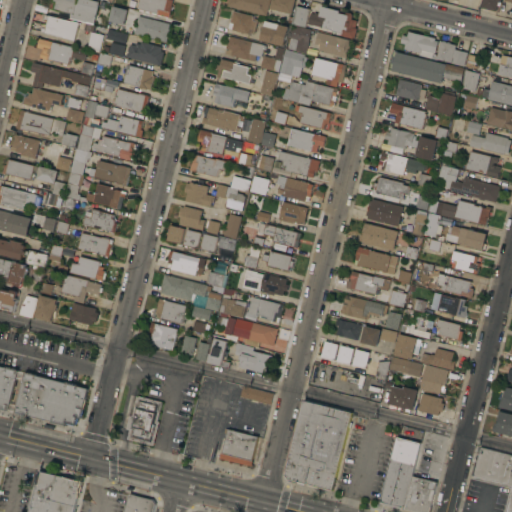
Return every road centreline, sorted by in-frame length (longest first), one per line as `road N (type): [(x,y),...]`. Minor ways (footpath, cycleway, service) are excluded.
road 1 (residential): [(389,0),(262,500)]
road 2 (residential): [(205,0),(91,457)]
road 3 (tertiary): [(511,236),(449,487)]
road 4 (primary): [(306,511),(91,457)]
road 5 (residential): [(511,36),(368,0)]
